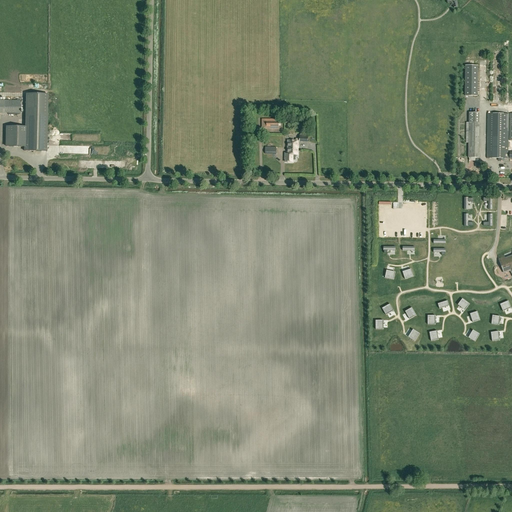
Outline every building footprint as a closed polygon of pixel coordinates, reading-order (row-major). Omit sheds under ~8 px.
[(466,65),(465,96),(477,96),(478,65),(466,65)] [(24,151),(46,151),(46,94),(25,94),(25,127),(6,127),(6,147),(24,147),(24,151)] [(0,113),(20,114),(20,101),(0,100),(0,113)] [(469,142),(468,157),(478,158),(479,147),(479,122),(479,112),(469,112),(469,122),(469,142)] [(511,151),(510,151),(508,151),(508,114),(488,113),(487,158),(508,158),(510,158),(511,158),(511,151)] [(262,130),(279,129),(279,119),(262,119),(262,130)] [(48,138),(52,147),(59,143),(56,138),(54,139),(53,136),(48,138)] [(298,155),(298,141),(288,140),(288,153),(286,153),(285,162),(293,162),(293,154),(298,155)] [(58,160),(58,147),(48,147),(48,160),(58,160)] [(464,197),(464,209),(473,209),(473,197),(464,197)] [(483,197),(483,209),(492,209),(492,197),(483,197)] [(464,214),(464,226),(473,226),(473,214),(464,214)] [(483,214),(483,226),(492,226),(492,214),(483,214)] [(433,235),(433,244),(445,244),(445,234),(433,235)] [(383,247),(383,256),(395,256),(395,247),(383,247)] [(403,247),(403,256),(415,256),(415,247),(403,247)] [(433,249),(433,258),(445,258),(445,249),(433,249)] [(511,269),(511,270),(511,253),(511,254),(511,257),(506,259),(505,257),(499,259),(498,256),(497,256),(502,269),(503,272),(511,269)] [(412,269),(400,272),(403,281),(415,277),(412,269)] [(385,270),(383,278),(395,281),(397,272),(385,270)] [(462,297),(456,305),(466,312),(471,305),(462,297)] [(448,298),(436,302),(439,311),(450,307),(448,298)] [(511,306),(509,300),(498,304),(502,313),(511,308),(511,306)] [(391,303),(380,309),(385,317),(395,311),(391,303)] [(412,306),(404,311),(409,321),(417,317),(412,306)] [(478,310),(469,313),(473,324),(482,321),(478,310)] [(427,314),(427,326),(436,326),(436,314),(427,314)] [(492,314),(490,326),(499,327),(501,315),(492,314)] [(375,319),(375,331),(384,331),(384,319),(375,319)] [(414,328),(407,338),(415,343),(421,333),(414,328)] [(473,328),(467,339),(475,343),(481,333),(473,328)] [(437,329),(428,331),(430,342),(439,341),(437,329)] [(498,330),(489,332),(491,343),(500,342),(498,330)]
